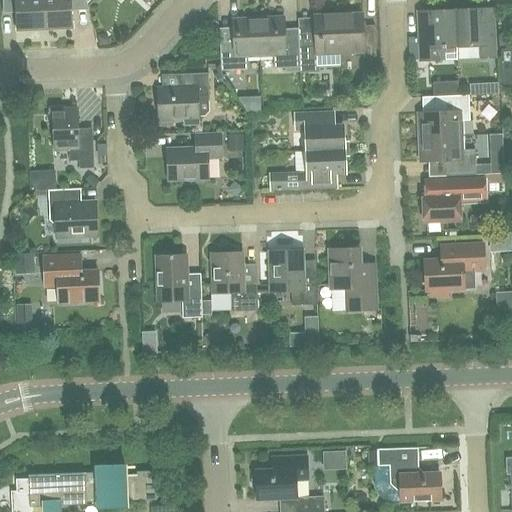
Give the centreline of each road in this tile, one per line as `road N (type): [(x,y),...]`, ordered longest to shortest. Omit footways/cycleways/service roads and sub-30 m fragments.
road 1 (secondary): [(219,386),(475,377)]
road 2 (residential): [(134,219),(380,206)]
road 3 (residential): [(380,206),(383,123),(402,72),(399,0)]
road 4 (secondary): [(40,395),(219,386)]
road 5 (residential): [(113,66),(118,155),(132,185),(134,219)]
road 6 (residential): [(481,511),(475,377)]
road 7 (residential): [(221,511),(219,386)]
